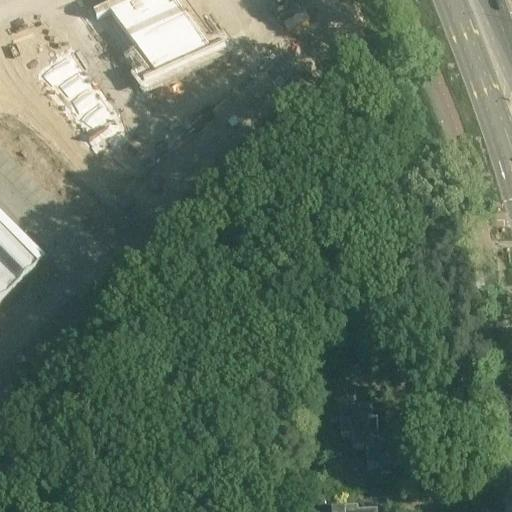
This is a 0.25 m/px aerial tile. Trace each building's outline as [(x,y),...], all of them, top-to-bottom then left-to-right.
[(0,312),(49,267),(0,214),(0,312)] [(295,378),(295,390),(320,389),(320,378),(295,378)] [(343,441),(353,440),(379,439),(378,421),(374,421),(373,411),(354,412),(353,407),(327,409),(328,423),(341,422),(343,441)] [(379,442),(379,439),(353,440),(354,453),(367,452),(368,471),(405,469),(403,451),(399,452),(398,441),(379,442)] [(299,485),(299,497),(300,509),(325,508),(324,484),(321,484),(320,480),(306,481),(306,485),(299,485)] [(267,497),(267,488),(246,490),(247,499),(267,497)]
